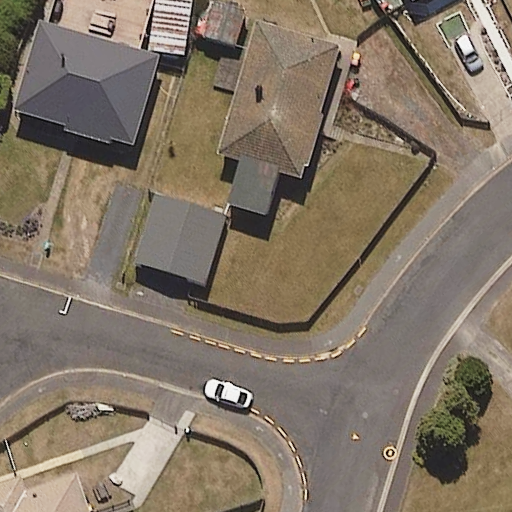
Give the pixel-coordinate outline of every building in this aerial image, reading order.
[(37,18),(10,115),(131,147),(156,53),(183,54),(188,0),(151,0),(147,48),(37,18)] [(244,8),(216,0),(208,0),(198,35),(233,46),(244,8)] [(337,46),(252,23),(218,153),(238,158),(226,204),(265,214),(276,171),(302,178),(337,46)] [(224,216),(155,195),(135,263),(204,284),(224,216)] [(85,511),(72,471),(0,495),(0,511),(85,511)]
